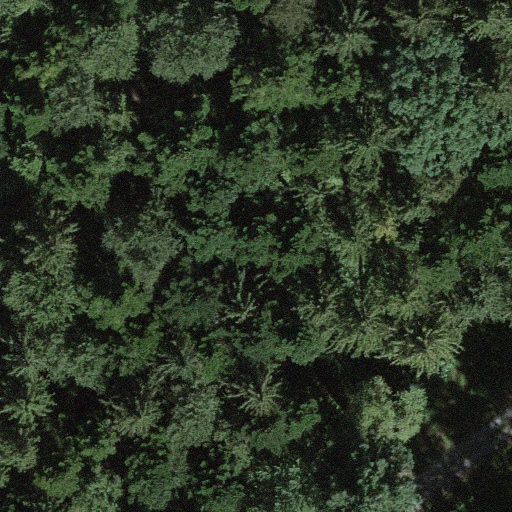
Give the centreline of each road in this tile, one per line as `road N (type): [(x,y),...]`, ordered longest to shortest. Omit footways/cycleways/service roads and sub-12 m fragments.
road 1 (track): [(0,188),(9,0)]
road 2 (track): [(382,511),(511,409)]
